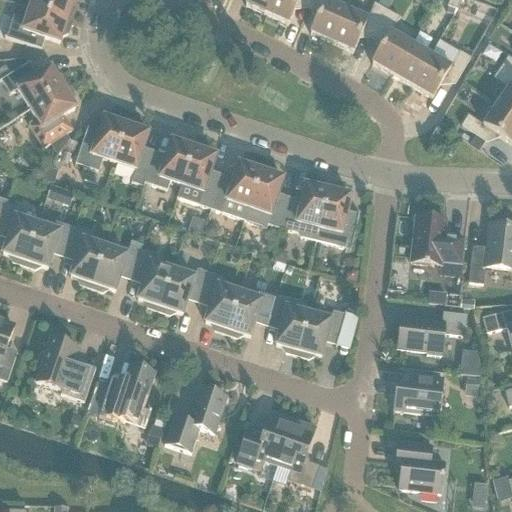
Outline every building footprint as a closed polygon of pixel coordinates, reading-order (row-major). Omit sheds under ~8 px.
[(33,0),(30,11),(71,25),(75,14),(72,8),(74,1),(70,0),(33,0)] [(266,17),(274,0),(248,0),(245,8),(266,17)] [(309,9),(312,0),(274,0),(266,17),(288,27),(298,4),(309,9)] [(331,46),(346,13),(325,3),(326,0),(312,0),(309,9),(320,14),(310,37),(331,46)] [(457,13),(461,0),(449,0),(446,9),(457,13)] [(373,39),(386,13),(374,5),(367,22),(346,13),(331,46),(353,55),(363,32),(373,39)] [(67,36),(71,25),(30,11),(26,22),(13,18),(5,41),(42,53),(46,41),(59,45),(61,39),(67,36)] [(371,67),(392,79),(410,47),(390,35),(399,20),(386,13),(373,39),(384,45),(371,67)] [(410,47),(392,79),(411,90),(430,59),(410,47)] [(450,70),(430,59),(411,90),(432,102),(445,79),(455,85),(470,60),(459,54),(450,70)] [(511,62),(508,59),(501,69),(511,77),(511,62)] [(29,112),(66,88),(60,78),(54,77),(50,71),(38,78),(30,64),(1,83),(9,97),(17,92),(29,112)] [(1,70),(0,70),(0,82),(1,83),(9,77),(4,69),(1,70)] [(511,77),(501,69),(494,80),(508,90),(495,109),(511,119),(511,77)] [(66,88),(29,112),(36,121),(28,126),(43,150),(72,132),(63,118),(75,111),(71,105),(73,98),(66,88)] [(511,148),(511,119),(495,109),(483,128),(468,118),(461,128),(485,144),(492,134),(511,148)] [(113,165),(127,124),(116,120),(110,123),(103,121),(99,134),(87,130),(75,166),(98,174),(102,161),(113,165)] [(143,189),(144,185),(152,161),(140,157),(148,136),(141,133),(138,127),(127,124),(113,165),(135,172),(130,185),(143,189)] [(440,147),(446,137),(435,131),(429,141),(440,147)] [(180,188),(194,146),(183,143),(177,146),(171,144),(163,165),(152,161),(144,185),(166,193),(169,184),(180,188)] [(210,212),(219,184),(208,180),(215,159),(209,156),(206,150),(194,146),(180,188),(202,195),(198,208),(210,212)] [(244,223),(262,169),(251,166),(245,169),(238,166),(231,188),(219,184),(210,212),(244,223)] [(280,231),(287,206),(275,203),(282,182),(276,179),(273,173),(262,169),(244,223),(266,231),(267,227),(280,231)] [(318,231),(328,189),(317,186),(311,189),(305,188),(299,210),(287,206),(280,231),(295,235),(298,240),(315,244),(318,231)] [(59,190),(57,190),(50,188),(46,201),(56,204),(61,191),(59,190)] [(318,231),(315,244),(350,252),(359,215),(347,212),(350,199),(344,197),(340,191),(328,189),(318,231)] [(23,269),(37,227),(15,220),(18,211),(6,207),(0,225),(0,232),(9,235),(2,257),(9,259),(12,265),(23,269)] [(192,220),(187,232),(199,236),(204,224),(192,220)] [(459,281),(461,267),(464,241),(444,239),(445,223),(415,220),(410,265),(439,269),(438,279),(459,281)] [(65,254),(74,230),(62,226),(59,235),(37,227),(23,269),(34,272),(40,269),(47,272),(54,250),(65,254)] [(511,271),(511,230),(489,228),(486,255),(471,254),(468,286),(482,287),(485,269),(511,271)] [(90,292),(104,250),(83,243),(86,234),(74,230),(65,254),(77,258),(70,279),(76,282),(79,288),(90,292)] [(133,277),(141,253),(129,249),(126,258),(104,250),(90,292),(102,295),(108,292),(114,294),(121,273),(133,277)] [(285,256),(283,253),(274,250),(271,262),(283,266),(286,258),(285,256)] [(158,314),(172,273),(150,266),(153,257),(141,253),(133,277),(144,281),(137,302),(144,304),(146,310),(158,314)] [(284,267),(274,263),(271,271),(283,275),(285,267),(284,267)] [(201,300),(209,275),(197,271),(194,280),(172,273),(158,314),(169,318),(175,315),(181,317),(189,296),(201,300)] [(355,273),(353,272),(350,272),(347,275),(345,281),(355,284),(358,274),(355,273)] [(226,337),(239,296),(218,288),(221,279),(209,275),(201,300),(212,304),(204,325),(211,327),(214,333),(226,337)] [(266,327),(268,322),(276,298),(254,291),(251,299),(239,296),(226,337),(236,341),(242,338),(249,340),(254,324),(266,327)] [(444,308),(445,295),(428,294),(427,306),(444,308)] [(296,359),(308,317),(297,314),(299,305),(276,298),(268,322),(280,326),(275,348),(282,350),(285,356),(296,359)] [(461,301),(460,310),(473,311),(474,302),(461,301)] [(355,306),(349,304),(347,313),(357,316),(360,307),(355,306)] [(511,312),(482,321),(486,336),(506,331),(511,353),(511,312)] [(308,317),(296,359),(308,362),(314,358),(320,360),(324,347),(336,350),(345,317),(332,314),(330,323),(308,317)] [(464,340),(466,318),(442,315),(441,327),(403,323),(400,352),(426,355),(426,358),(440,360),(443,337),(464,340)] [(0,324),(0,382),(6,385),(15,359),(4,355),(13,329),(0,324)] [(83,406),(95,371),(72,364),(77,350),(49,341),(35,385),(61,394),(60,398),(83,406)] [(462,348),(461,373),(478,373),(479,349),(462,348)] [(142,413),(154,376),(129,368),(119,397),(107,393),(98,419),(120,427),(126,408),(142,413)] [(438,419),(443,382),(410,378),(409,390),(396,389),(393,414),(438,419)] [(476,401),(479,383),(466,381),(463,400),(476,401)] [(213,437),(225,401),(200,392),(188,427),(173,421),(164,448),(190,457),(199,432),(213,437)] [(78,418),(77,418),(73,416),(69,428),(78,432),(82,420),(78,418)] [(277,469),(292,423),(270,416),(266,430),(250,424),(236,466),(260,474),(264,464),(277,469)] [(166,421),(156,418),(153,428),(163,431),(166,421)] [(292,423),(277,469),(290,473),(286,483),(311,492),(318,469),(303,463),(314,431),(292,423)] [(156,452),(162,434),(150,430),(144,448),(156,452)] [(440,497),(444,466),(429,464),(431,449),(397,445),(395,467),(401,468),(398,492),(440,497)] [(486,487),(473,486),(472,495),(485,496),(486,487)]
